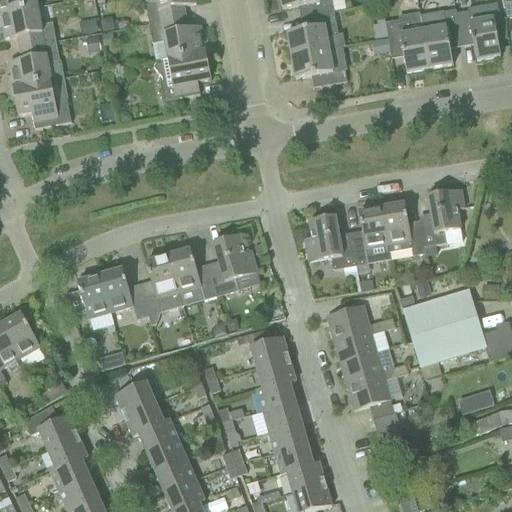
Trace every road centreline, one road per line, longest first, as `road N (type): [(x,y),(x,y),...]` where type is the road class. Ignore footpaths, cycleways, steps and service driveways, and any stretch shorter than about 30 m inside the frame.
road 1 (residential): [(358,511),(271,204)]
road 2 (residential): [(261,140),(117,168),(8,215)]
road 3 (residential): [(142,511),(35,277)]
road 4 (residential): [(511,98),(261,140)]
road 5 (residential): [(35,277),(128,231),(271,204)]
road 6 (residential): [(271,204),(490,165)]
road 7 (residential): [(261,140),(239,0)]
